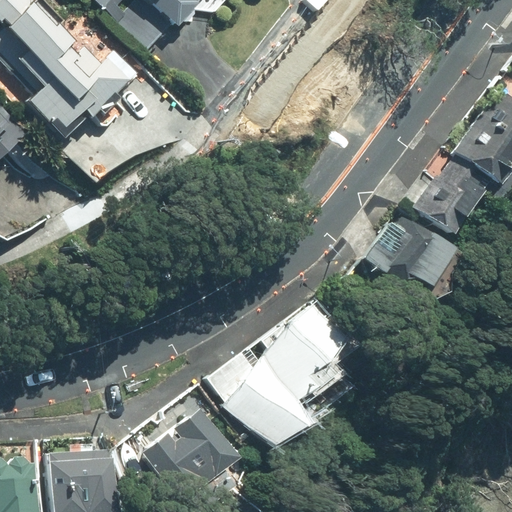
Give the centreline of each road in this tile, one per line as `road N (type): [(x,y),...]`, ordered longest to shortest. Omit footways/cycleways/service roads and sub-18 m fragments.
road 1 (residential): [(473,0),(340,187),(280,248),(142,328),(0,373)]
road 2 (residential): [(222,125),(90,211),(0,255)]
road 3 (residential): [(222,125),(320,0)]
